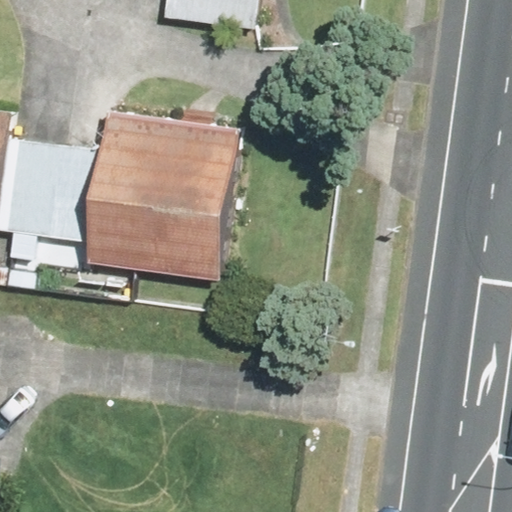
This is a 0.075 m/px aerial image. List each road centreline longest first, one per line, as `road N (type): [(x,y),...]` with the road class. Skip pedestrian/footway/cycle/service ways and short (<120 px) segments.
road 1 (unknown): [(511,39),(175,26),(121,0)]
road 2 (primary): [(474,511),(506,264)]
